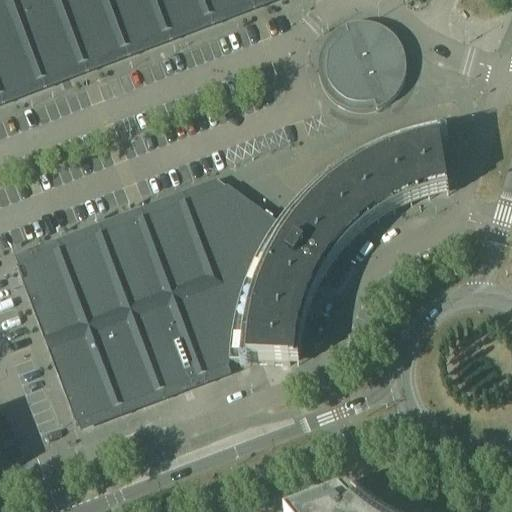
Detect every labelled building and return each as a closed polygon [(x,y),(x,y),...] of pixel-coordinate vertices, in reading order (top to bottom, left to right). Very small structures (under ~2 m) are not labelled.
[(0,0),(0,100),(265,0),(0,0)] [(328,99),(330,101),(333,104),(336,107),(339,109),(343,111),(346,112),(350,113),(354,114),(358,115),(361,115),(365,115),(369,115),(373,114),(377,113),(380,111),(384,110),(387,108),(390,105),(393,103),(395,100),(398,97),(400,94),(401,91),(403,87),(404,84),(405,80),(406,76),(406,69),(405,65),(405,61),(404,57),(402,54),(400,50),(398,47),(396,44),(394,41),(391,38),(388,36),(385,34),(382,32),(378,31),(375,29),(371,29),(368,28),(364,28),(360,28),(356,28),(353,29),(349,29),(346,31),(342,32),(339,34),(336,36),(333,39),(330,42),(327,45),(325,48),(323,51),(322,55),(320,58),(319,62),(319,66),(318,70),(319,74),(319,77),(320,81),(321,85),(322,89),(324,92),(326,95),(328,99)] [(278,227),(277,227),(275,231),(261,253),(254,269),(244,288),(236,319),(231,349),(229,366),(289,368),(299,368),(300,353),(303,338),(306,323),(311,308),(318,294),(325,281),(334,268),(343,256),(354,245),(366,235),(378,226),(391,218),(405,211),(419,206),(434,201),(449,198),(437,129),(410,135),(386,144),(362,154),(340,167),(321,182),(309,193),(300,201),(292,209),(283,221),(278,227)] [(275,231),(277,227),(228,191),(16,271),(76,428),(228,370),(229,366),(231,349),(236,319),(244,288),(254,269),(261,253),(275,231)] [(349,511),(348,511),(347,511),(339,502),(339,501),(309,511),(349,511)]
